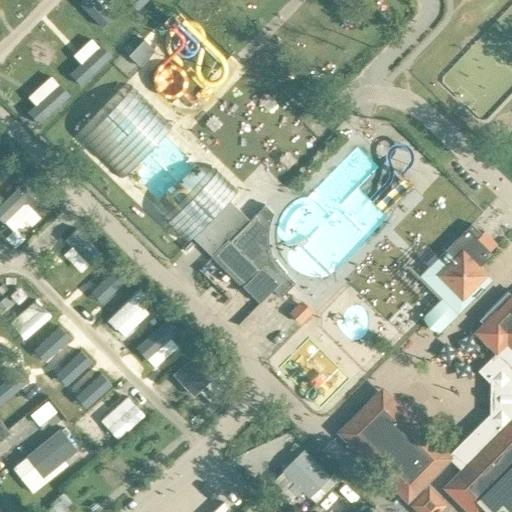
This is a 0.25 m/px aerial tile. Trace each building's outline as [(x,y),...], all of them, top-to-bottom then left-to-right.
[(83,0),(79,4),(102,27),(113,16),(108,12),(97,0),(83,0)] [(127,0),(138,10),(148,0),(127,0)] [(143,39),(128,55),(140,66),(155,50),(143,39)] [(81,63),(70,74),(80,85),(111,56),(101,45),(99,47),(81,63)] [(35,105),(28,112),(38,123),(70,95),(60,84),(58,85),(35,105)] [(0,162),(0,183),(10,172),(0,162)] [(29,176),(17,187),(35,206),(47,196),(29,176)] [(6,198),(0,203),(0,214),(12,228),(13,227),(24,217),(6,198)] [(228,199),(191,236),(197,242),(211,256),(226,240),(228,242),(249,220),(228,199)] [(226,240),(211,256),(242,286),(265,264),(282,280),(272,290),(279,297),(294,282),(282,271),(277,266),(273,260),(270,254),(268,247),(267,240),(267,233),(268,226),(270,220),(272,213),(264,205),(249,220),(228,242),(226,240)] [(472,224),(467,229),(438,257),(446,266),(438,274),(462,299),(487,274),(479,267),(492,254),(477,239),(482,234),(472,224)] [(76,228),(65,240),(71,247),(89,264),(89,265),(101,253),(76,228)] [(265,264),(242,286),(260,303),(272,290),(282,280),(265,264)] [(116,267),(97,285),(108,297),(127,279),(116,267)] [(18,281),(0,297),(0,299),(9,310),(29,293),(18,281)] [(481,511),(485,509),(487,511),(511,511),(511,294),(511,295),(507,290),(484,313),(485,314),(479,320),(483,324),(475,331),(496,352),(478,370),(488,380),(487,380),(490,383),(490,413),(477,426),(491,440),(444,487),(469,511),(481,511)] [(140,295),(121,312),(132,324),(151,307),(140,295)] [(39,304),(19,321),(30,333),(50,316),(39,304)] [(168,319),(136,347),(146,359),(147,358),(170,338),(178,331),(168,319)] [(59,326),(39,343),(51,356),(70,338),(59,326)] [(203,348),(191,359),(208,377),(214,384),(226,373),(203,348)] [(81,351),(61,368),(72,380),(92,362),(81,351)] [(101,373),(81,390),(92,402),(112,385),(101,373)] [(10,376),(0,384),(0,404),(20,388),(10,376)] [(123,397),(104,415),(114,426),(134,408),(123,397)] [(377,406),(370,399),(338,432),(407,501),(451,457),(393,400),(386,406),(377,406)] [(270,427),(277,436),(285,428),(278,420),(270,427)] [(283,472),(311,500),(332,478),(304,451),(283,472)]
